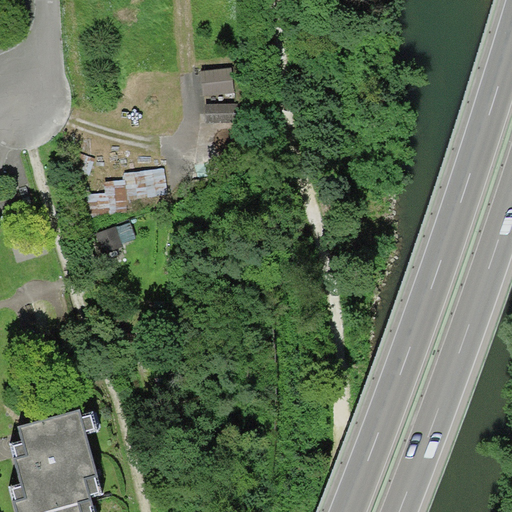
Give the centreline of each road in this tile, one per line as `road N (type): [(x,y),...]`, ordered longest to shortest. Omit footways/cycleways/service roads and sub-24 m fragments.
road 1 (motorway): [(511,34),(343,511)]
road 2 (motorway): [(393,511),(511,194)]
road 3 (residential): [(0,116),(13,113),(39,81),(39,0)]
